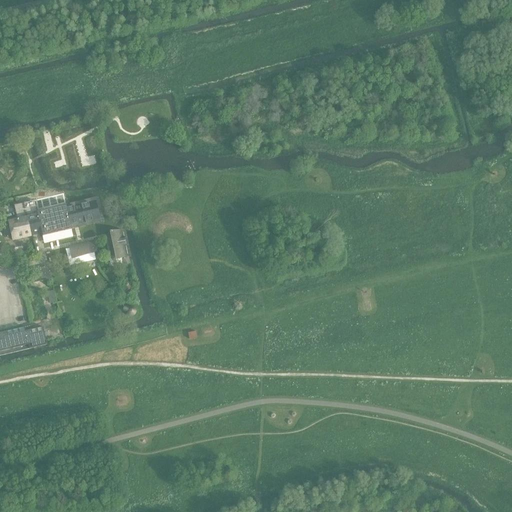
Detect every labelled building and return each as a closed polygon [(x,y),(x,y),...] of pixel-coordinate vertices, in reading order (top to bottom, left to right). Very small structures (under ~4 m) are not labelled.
[(37,215),(8,222),(12,241),(41,234),(42,237),(71,230),(71,227),(78,225),(74,206),(66,208),(66,205),(36,212),(37,215)] [(109,235),(110,241),(108,241),(112,259),(127,256),(127,257),(128,257),(123,231),(122,231),(122,232),(109,235)] [(92,242),(75,246),(77,257),(95,253),(92,242)] [(38,269),(28,271),(31,284),(41,281),(38,269)] [(128,308),(125,306),(123,311),(126,312),(126,313),(126,314),(127,315),(128,316),(129,316),(130,317),(131,317),(132,317),(132,316),(133,316),(134,316),(134,315),(135,315),(135,314),(135,313),(136,313),(136,312),(136,311),(135,310),(135,309),(134,308),(133,308),(133,307),(132,307),(131,307),(130,307),(129,307),(128,307),(128,308)] [(50,327),(45,328),(48,340),(53,338),(50,327)] [(45,345),(41,328),(24,332),(23,328),(0,333),(0,351),(27,345),(28,349),(45,345)]
